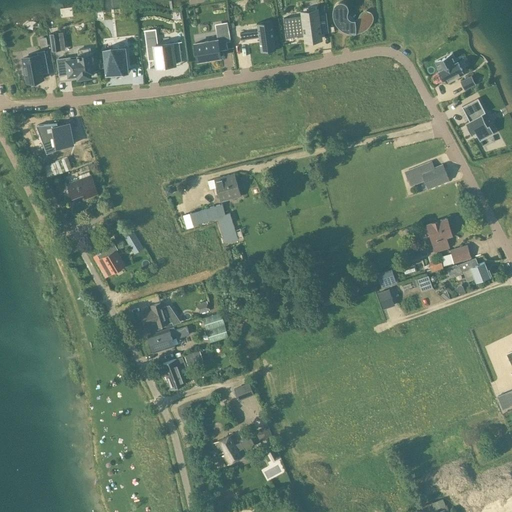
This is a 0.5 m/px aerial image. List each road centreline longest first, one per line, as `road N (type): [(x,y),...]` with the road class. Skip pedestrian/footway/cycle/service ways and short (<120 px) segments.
road 1 (residential): [(511,256),(395,53),(160,92),(0,105)]
road 2 (residential): [(191,511),(160,401),(71,231),(111,212)]
road 3 (track): [(371,329),(511,278)]
